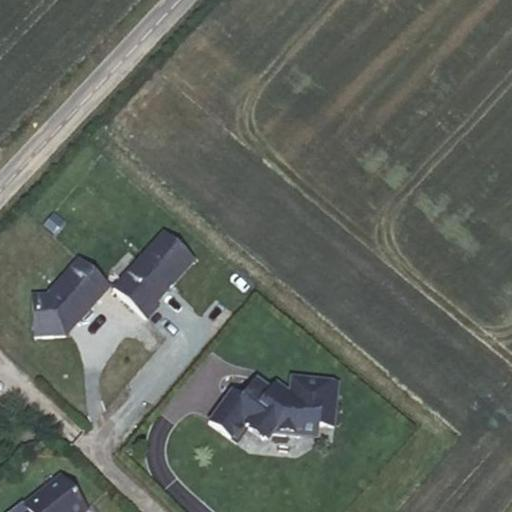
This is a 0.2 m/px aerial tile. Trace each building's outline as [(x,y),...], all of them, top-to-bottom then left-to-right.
[(110,293),(142,322),(155,309),(151,306),(190,263),(161,236),(110,293)] [(43,300),(28,301),(31,341),(62,338),(61,333),(68,325),(71,328),(106,289),(76,262),(43,300)] [(62,338),(71,328),(68,325),(61,333),(62,338)] [(335,386),(286,381),(285,396),(277,390),(272,398),(267,394),(252,383),(238,403),(226,395),(204,426),(232,446),(243,431),(259,442),(266,441),(269,437),(294,440),(296,426),(313,427),(330,430),(335,386)] [(272,386),(267,394),(272,398),(277,390),(272,386)] [(313,427),(296,426),(294,440),(311,441),(313,427)] [(25,511),(85,511),(87,510),(61,480),(25,511)]
